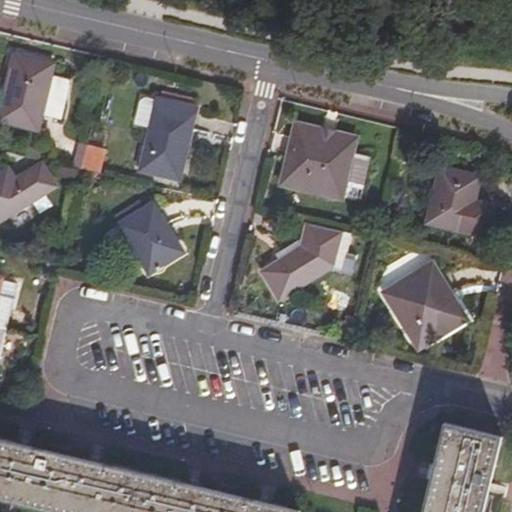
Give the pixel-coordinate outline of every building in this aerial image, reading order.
[(42,115),(51,75),(54,60),(10,50),(0,92),(0,120),(38,129),(42,115)] [(69,79),(51,75),(42,115),(60,119),(69,79)] [(180,181),(198,104),(152,93),(151,98),(146,97),(138,99),(133,122),(144,125),(133,170),(180,181)] [(290,117),(274,185),(341,201),(343,193),(358,197),(368,156),(353,152),(358,133),(290,117)] [(0,168),(0,221),(57,188),(40,157),(12,174),(6,165),(0,168)] [(483,173),(436,163),(423,222),(487,236),(494,204),(477,200),(483,173)] [(143,274),(182,251),(150,199),(111,222),(143,274)] [(301,220),(297,244),(255,270),(275,301),(330,266),(350,274),(355,255),(343,251),(349,232),(340,230),(301,220)] [(377,291),(415,351),(468,318),(430,257),(377,291)] [(0,295),(0,286),(3,274),(0,273),(0,324),(6,326),(11,298),(0,295)] [(455,429),(437,511),(493,511),(509,440),(455,429)] [(279,511),(0,445),(0,500),(50,511),(279,511)]
